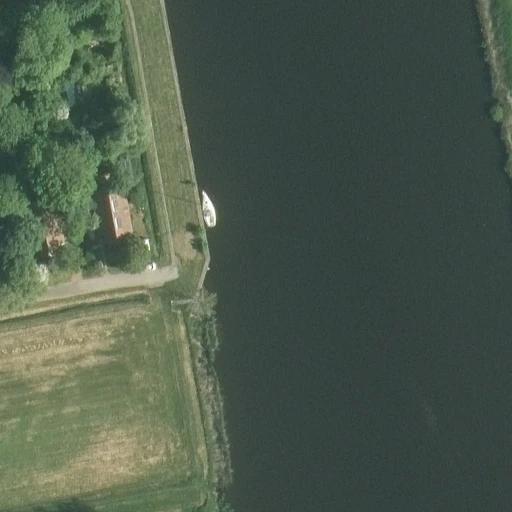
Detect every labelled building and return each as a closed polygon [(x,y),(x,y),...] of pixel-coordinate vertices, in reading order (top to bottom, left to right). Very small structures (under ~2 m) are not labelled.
[(73,84),(61,86),(65,106),(76,104),(73,84)] [(12,141),(0,143),(0,158),(6,190),(21,187),(12,141)] [(122,184),(135,182),(131,158),(118,160),(122,184)] [(117,186),(92,191),(100,237),(108,235),(109,242),(127,238),(126,232),(132,231),(123,185),(117,186)] [(58,245),(64,244),(56,198),(26,204),(34,249),(40,248),(41,254),(59,251),(58,245)]
